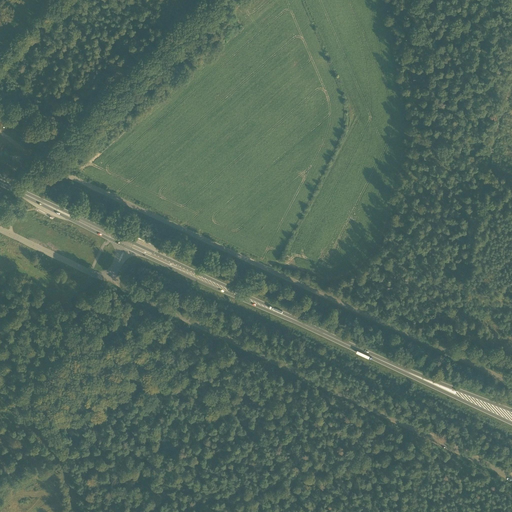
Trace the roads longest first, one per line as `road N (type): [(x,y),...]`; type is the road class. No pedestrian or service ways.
road 1 (unclassified): [(511,380),(84,182),(36,180)]
road 2 (unclassified): [(511,477),(132,292),(111,274)]
road 3 (primary): [(399,367),(127,243)]
